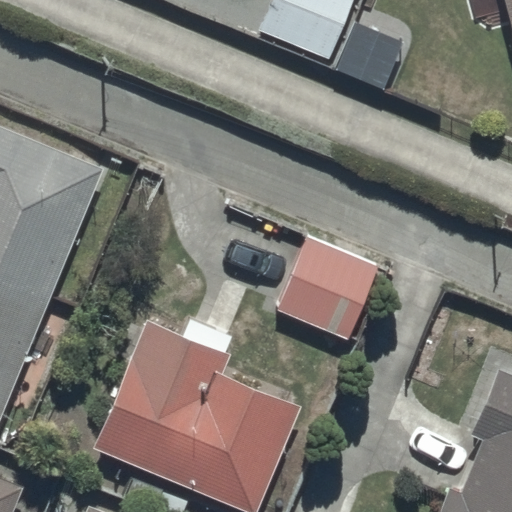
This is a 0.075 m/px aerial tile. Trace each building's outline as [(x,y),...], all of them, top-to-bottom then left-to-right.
[(347,0),(264,0),(257,19),(326,50),(347,0)] [(0,400),(100,158),(0,116),(0,400)] [(376,256),(304,226),(275,298),(346,327),(376,256)] [(144,305),(89,436),(252,504),(298,394),(220,361),(227,344),(207,336),(217,312),(191,301),(183,321),(144,305)] [(511,511),(511,366),(494,360),(468,425),(481,430),(460,482),(445,476),(430,511),(511,511)] [(0,511),(16,474),(0,467),(0,511)] [(139,511),(85,493),(78,511),(139,511)]
